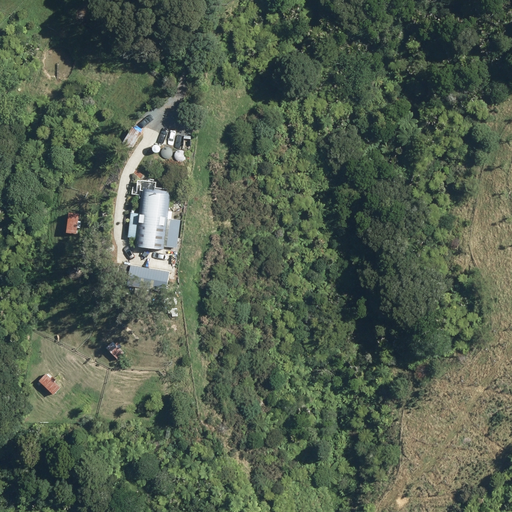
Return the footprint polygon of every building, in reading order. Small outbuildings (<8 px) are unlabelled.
[(187,150),(162,147),(160,158),(185,162),(187,150)] [(156,179),(134,177),(132,195),(141,196),(139,212),(131,211),(128,237),(136,238),(135,246),(164,249),(164,246),(176,247),(179,220),(171,219),(172,212),(168,212),(171,188),(155,186),(156,179)] [(79,213),(67,212),(65,232),(78,233),(79,213)] [(168,270),(128,265),(126,285),(166,289),(168,270)] [(172,304),(172,308),(167,308),(167,314),(172,314),(172,316),(176,316),(177,297),(163,297),(163,304),(172,304)] [(113,337),(105,346),(118,359),(126,350),(113,337)] [(47,370),(38,379),(53,394),(61,385),(47,370)]
